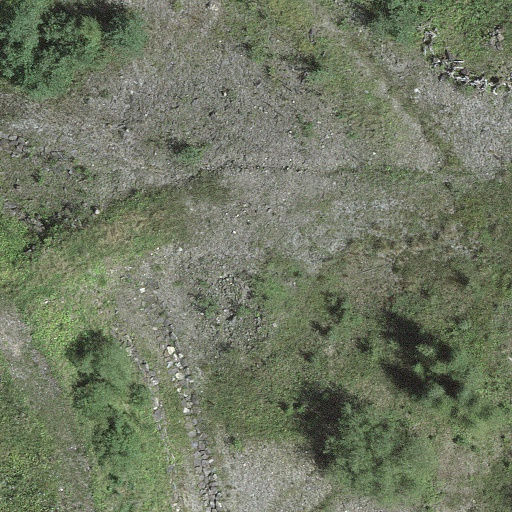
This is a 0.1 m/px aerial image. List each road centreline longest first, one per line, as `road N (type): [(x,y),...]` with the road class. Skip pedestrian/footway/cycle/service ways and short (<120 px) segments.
road 1 (track): [(0,288),(122,246),(230,196),(473,201),(448,146),(333,0)]
road 2 (track): [(77,511),(78,481),(16,322),(0,309)]
